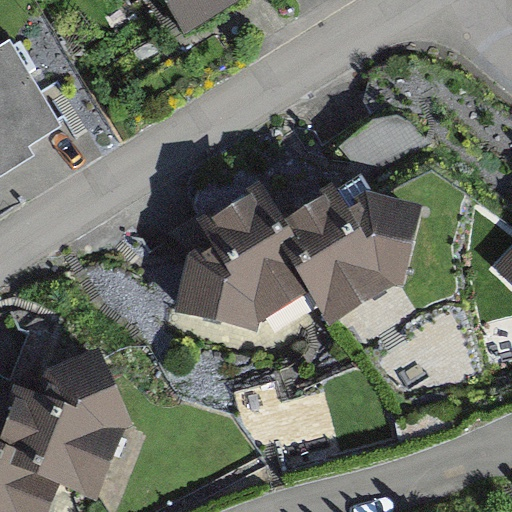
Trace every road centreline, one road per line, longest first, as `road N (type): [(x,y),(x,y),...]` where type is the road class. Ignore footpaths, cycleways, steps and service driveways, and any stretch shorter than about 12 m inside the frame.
road 1 (residential): [(0,282),(61,232),(428,0)]
road 2 (residential): [(511,473),(382,511)]
